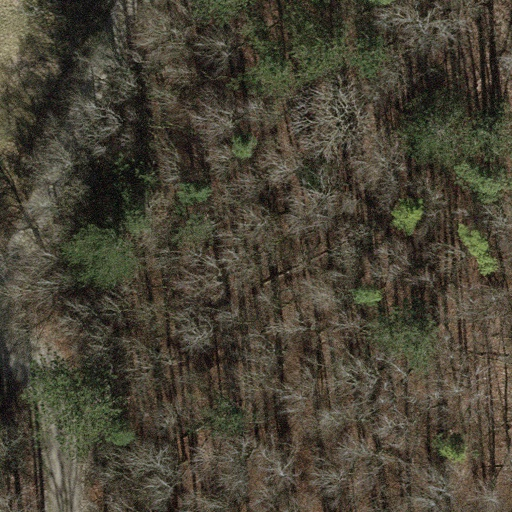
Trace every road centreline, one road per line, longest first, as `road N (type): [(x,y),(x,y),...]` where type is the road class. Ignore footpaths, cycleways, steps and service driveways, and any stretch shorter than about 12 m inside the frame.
road 1 (track): [(0,252),(145,0)]
road 2 (track): [(12,228),(78,511)]
